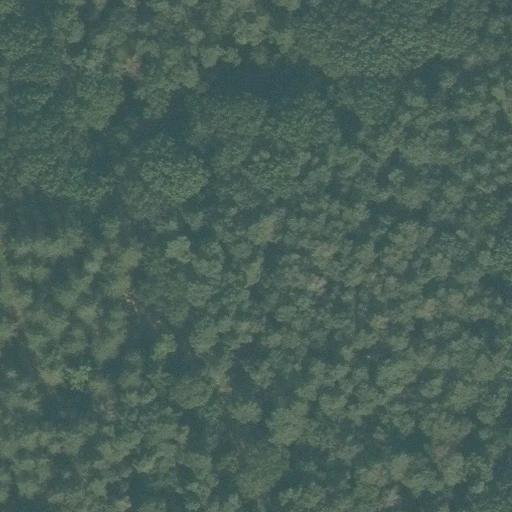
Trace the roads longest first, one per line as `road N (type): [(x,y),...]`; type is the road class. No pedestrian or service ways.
road 1 (track): [(272,511),(31,0)]
road 2 (track): [(136,221),(511,57)]
road 3 (track): [(0,276),(91,511)]
road 4 (track): [(136,221),(0,241)]
